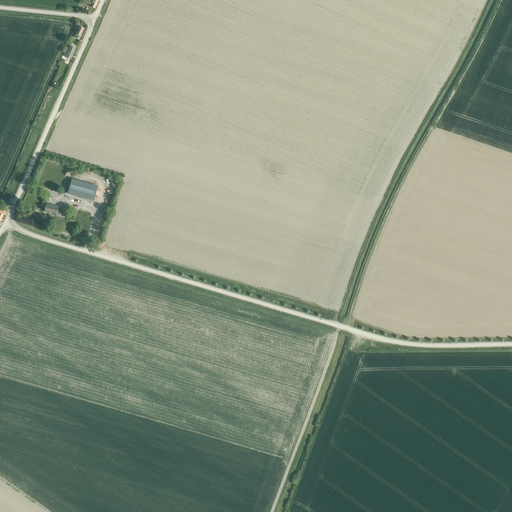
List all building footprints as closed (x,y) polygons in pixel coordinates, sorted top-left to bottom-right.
[(89,0),(87,4),(91,5),(91,7),(95,9),(98,0),(89,0)] [(81,36),(84,28),(79,26),(76,25),(74,30),(77,31),(74,37),(77,39),(78,37),(79,37),(80,36),(81,36)] [(70,46),(68,51),(66,57),(71,59),(76,48),(72,46),(74,43),(69,41),(68,45),(70,46)] [(94,200),(98,185),(71,178),(67,193),(94,200)] [(62,211),(58,209),(59,206),(47,203),(44,212),(60,216),(62,211)]
